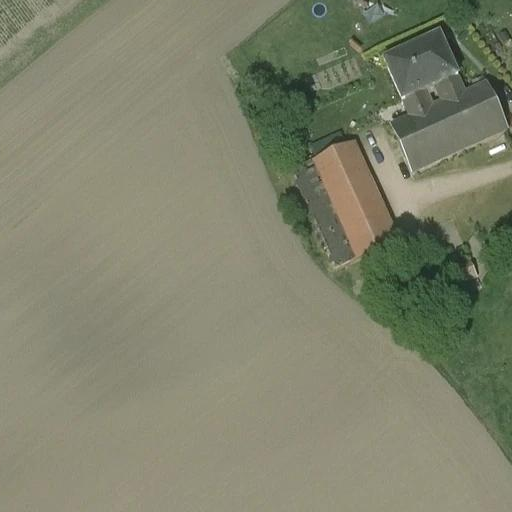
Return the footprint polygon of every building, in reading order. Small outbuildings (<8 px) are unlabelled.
[(340,39),(290,62),(305,94),(354,72),(340,39)] [(439,39),(384,64),(409,121),(465,96),(439,39)] [(409,121),(390,129),(412,177),(507,134),(486,86),(465,96),(409,121)] [(396,245),(352,147),(312,165),(356,264),(396,245)] [(356,264),(312,165),(292,174),(336,273),(356,264)] [(416,261),(410,262),(404,264),(400,267),(398,269),(395,272),(392,275),(390,280),(390,283),(389,286),(389,290),(389,294),(390,297),(391,301),(393,305),(396,309),(399,311),(402,313),(407,316),(413,317),(418,317),(422,317),(425,316),(429,314),(433,312),(436,310),(439,307),(440,304),(442,301),(444,297),(444,293),(445,289),(444,286),(444,283),(443,280),(442,277),(440,275),(439,273),(436,270),(434,267),(430,265),(425,263),(421,262),(416,261)] [(469,263),(446,274),(453,290),(476,279),(469,263)]
